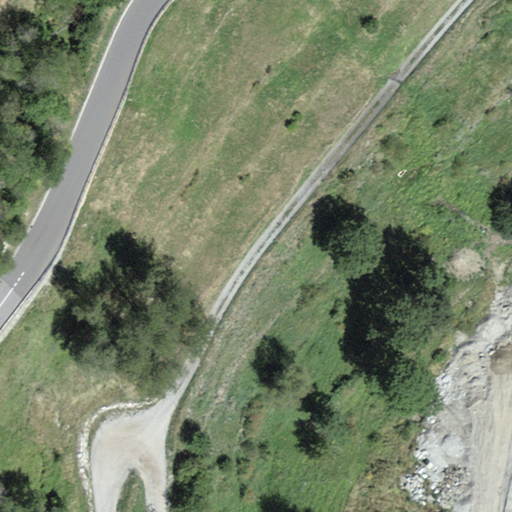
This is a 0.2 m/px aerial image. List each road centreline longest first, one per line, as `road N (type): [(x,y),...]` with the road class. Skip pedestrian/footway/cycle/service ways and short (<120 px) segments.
road 1 (track): [(477,0),(256,260),(142,448)]
road 2 (tertiary): [(0,303),(49,226),(148,0)]
road 3 (track): [(106,511),(114,457),(127,446),(153,458),(157,511)]
